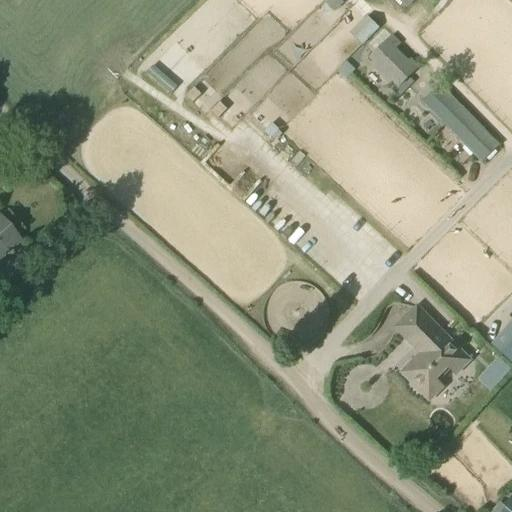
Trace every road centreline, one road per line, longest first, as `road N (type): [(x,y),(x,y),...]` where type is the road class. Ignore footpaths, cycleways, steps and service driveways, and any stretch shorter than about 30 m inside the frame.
road 1 (residential): [(432,511),(166,265)]
road 2 (track): [(166,265),(0,114)]
